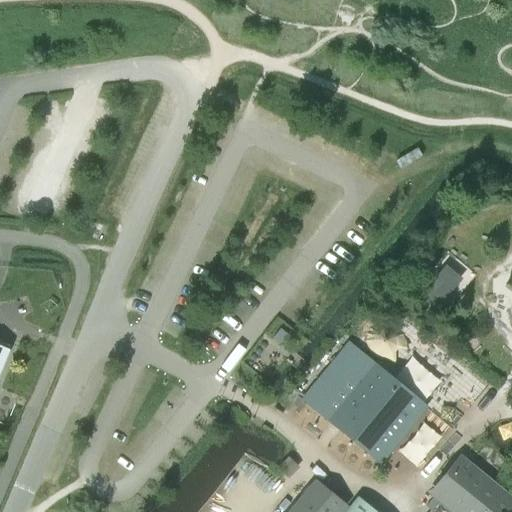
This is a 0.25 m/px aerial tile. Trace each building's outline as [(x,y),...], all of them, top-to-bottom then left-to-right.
[(483,217),(511,218),(511,202),(484,201),(483,217)] [(446,272),(429,292),(438,300),(456,280),(446,272)] [(348,346),(305,399),(380,460),(423,408),(348,346)] [(425,465),(447,433),(424,417),(402,449),(425,465)] [(459,511),(511,511),(511,503),(462,462),(437,493),(441,497),(459,511)] [(337,511),(341,507),(316,487),(295,511),(337,511)] [(376,511),(357,497),(344,511),(376,511)]
